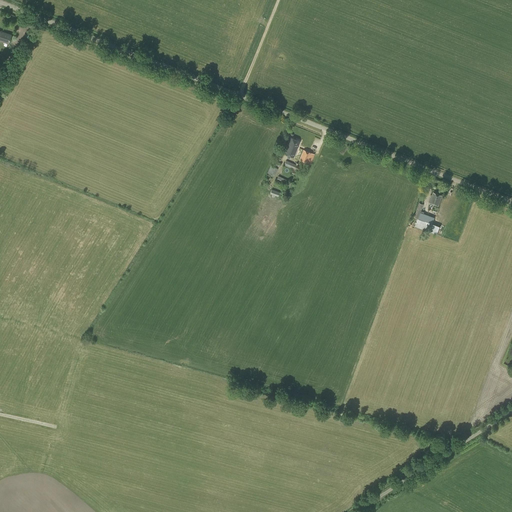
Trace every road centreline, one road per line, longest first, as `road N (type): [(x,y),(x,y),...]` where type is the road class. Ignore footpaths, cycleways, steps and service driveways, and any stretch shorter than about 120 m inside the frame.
road 1 (unclassified): [(511,202),(0,1)]
road 2 (unclassified): [(356,511),(511,411)]
